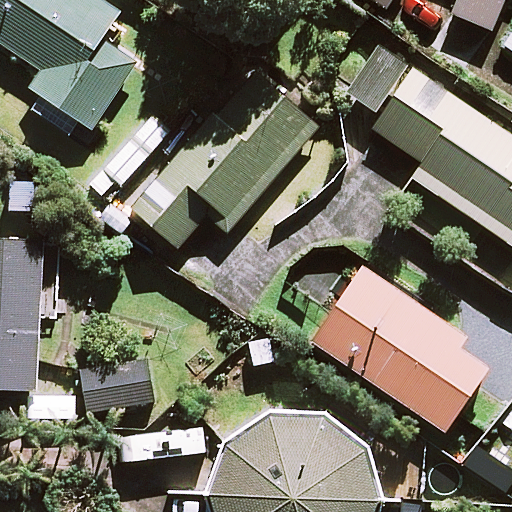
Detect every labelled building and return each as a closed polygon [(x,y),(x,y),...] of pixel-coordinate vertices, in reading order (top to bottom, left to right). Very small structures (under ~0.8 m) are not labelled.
[(0,0),(0,42),(48,74),(36,92),(99,134),(144,66),(110,44),(129,16),(105,0),(0,0)] [(511,0),(465,0),(458,18),(500,35),(511,5),(511,0)] [(354,97),(383,117),(416,69),(388,49),(354,97)] [(320,128),(256,69),(129,203),(176,247),(209,212),(226,228),(320,128)] [(430,168),(420,182),(511,245),(511,134),(421,72),(379,133),(430,168)] [(0,391),(45,394),(51,245),(0,242),(0,391)] [(494,356),(362,267),(312,341),(444,430),(494,356)] [(152,402),(148,364),(82,371),(86,409),(152,402)] [(329,417),(276,416),(234,447),(217,497),(221,511),(382,511),(387,498),(372,448),(329,417)]
